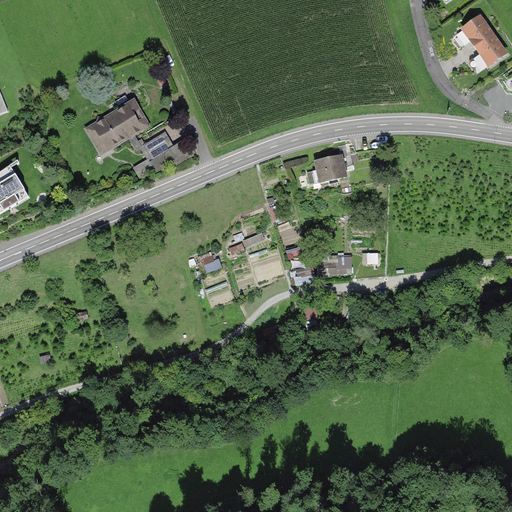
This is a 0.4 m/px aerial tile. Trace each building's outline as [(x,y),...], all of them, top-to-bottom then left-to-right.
[(511,57),(485,17),(463,32),(490,71),(511,57)] [(0,115),(9,112),(0,90),(0,115)] [(97,125),(88,130),(98,148),(108,142),(112,148),(148,127),(134,103),(131,105),(125,96),(116,102),(121,111),(106,120),(99,118),(97,125)] [(166,135),(145,147),(152,158),(134,169),(140,179),(178,162),(172,150),(174,148),(166,135)] [(340,157),(317,162),(321,184),(345,178),(340,157)] [(0,215),(29,198),(12,169),(0,176),(0,180),(2,184),(0,185),(0,215)] [(264,234),(245,241),(248,248),(267,241),(264,234)] [(365,266),(382,265),(382,253),(364,254),(365,266)] [(222,268),(217,255),(204,260),(209,273),(222,268)] [(354,276),(354,256),(319,256),(319,276),(354,276)] [(298,269),(299,284),(317,283),(316,268),(298,269)]
